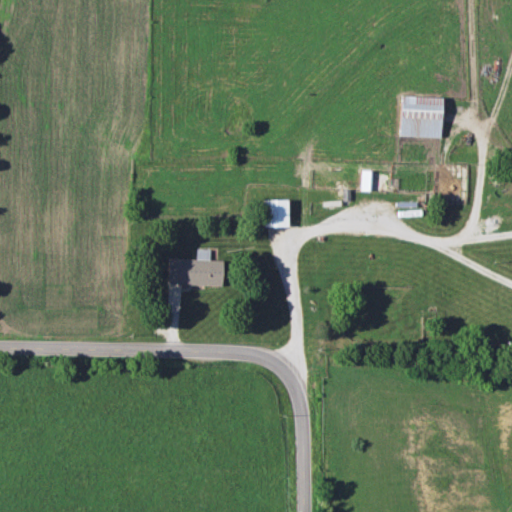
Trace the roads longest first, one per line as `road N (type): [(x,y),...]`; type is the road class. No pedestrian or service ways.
road 1 (residential): [(299,384),(278,359),(259,352),(0,346)]
road 2 (residential): [(301,511),(299,384)]
